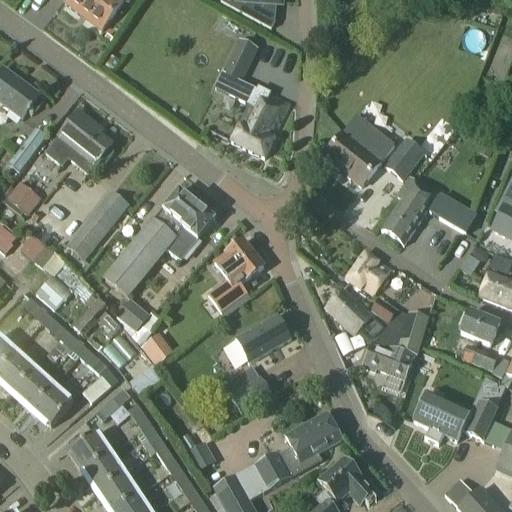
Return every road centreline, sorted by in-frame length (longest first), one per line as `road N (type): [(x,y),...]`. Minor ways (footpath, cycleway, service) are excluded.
road 1 (residential): [(273,219),(0,14)]
road 2 (residential): [(422,511),(350,425),(287,288),(273,219)]
road 3 (residential): [(511,326),(448,300),(315,204),(295,196),(273,219)]
